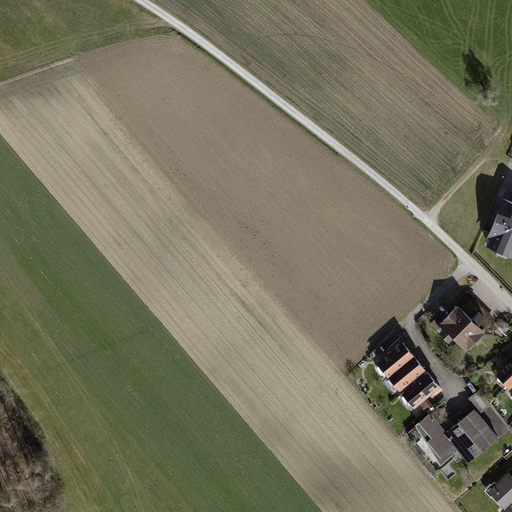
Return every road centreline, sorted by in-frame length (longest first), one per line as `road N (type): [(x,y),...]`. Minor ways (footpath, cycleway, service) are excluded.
road 1 (track): [(140,0),(303,120),(464,256)]
road 2 (unknown): [(464,256),(407,329),(463,400)]
road 3 (track): [(425,218),(503,127)]
